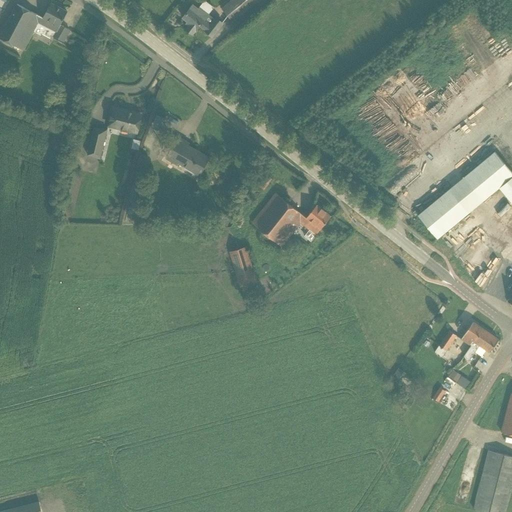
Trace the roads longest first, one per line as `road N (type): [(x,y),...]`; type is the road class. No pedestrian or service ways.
road 1 (secondary): [(511,326),(93,0)]
road 2 (tertiary): [(411,511),(511,341)]
